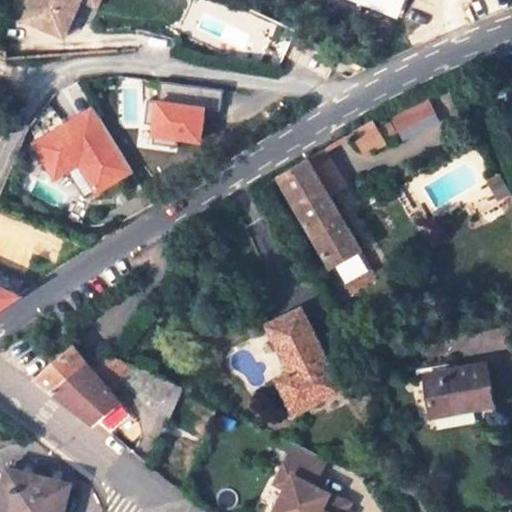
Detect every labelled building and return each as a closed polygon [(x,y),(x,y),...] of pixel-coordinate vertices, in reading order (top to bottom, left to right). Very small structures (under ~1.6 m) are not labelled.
[(33,0),(25,19),(64,37),(81,0),(33,0)] [(366,0),(398,12),(402,0),(366,0)] [(221,111),(223,90),(162,84),(159,103),(149,102),(146,124),(155,125),(152,145),(179,148),(180,139),(201,142),(204,109),(221,111)] [(400,139),(439,124),(430,103),(391,117),(400,139)] [(98,192),(132,171),(100,118),(78,131),(72,122),(35,144),(56,177),(80,162),(98,192)] [(364,156),(387,143),(378,129),(373,121),(351,134),(364,156)] [(396,138),(387,124),(378,129),(387,143),(396,138)] [(329,196),(345,188),(323,150),(307,159),(329,196)] [(331,268),(361,249),(329,196),(307,159),(278,177),(331,268)] [(0,306),(19,294),(0,285),(0,306)] [(343,390),(301,307),(265,325),(290,372),(274,380),(292,416),(343,390)] [(36,378),(52,391),(85,362),(72,346),(36,378)] [(90,369),(113,396),(120,378),(126,363),(111,356),(90,369)] [(90,369),(85,362),(52,391),(96,423),(99,421),(113,434),(132,418),(113,396),(90,369)] [(120,378),(139,396),(150,374),(126,363),(120,378)] [(494,406),(485,364),(425,375),(432,418),(494,406)] [(139,396),(151,409),(167,416),(181,388),(150,374),(139,396)] [(296,442),(283,469),(294,474),(287,487),(275,511),(341,511),(348,498),(315,483),(327,456),(296,442)] [(60,511),(69,480),(9,465),(0,499),(0,511),(60,511)] [(283,469),(277,482),(287,487),(294,474),(283,469)] [(341,511),(346,511),(352,500),(348,498),(341,511)]
